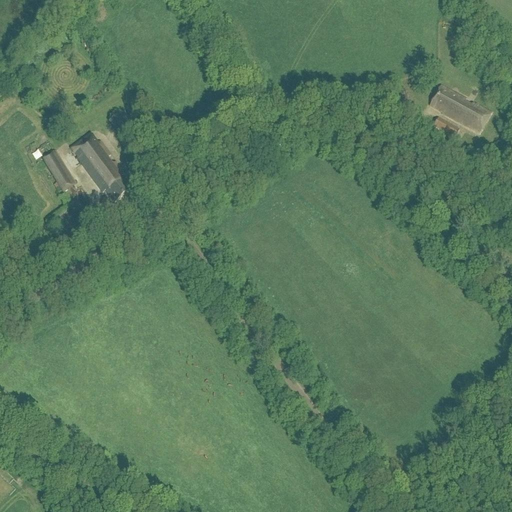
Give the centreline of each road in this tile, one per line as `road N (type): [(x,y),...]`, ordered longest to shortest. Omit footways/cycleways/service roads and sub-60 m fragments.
road 1 (tertiary): [(386,511),(170,226),(141,229),(0,322)]
road 2 (track): [(437,178),(380,130),(329,121),(282,138),(167,212),(161,224)]
